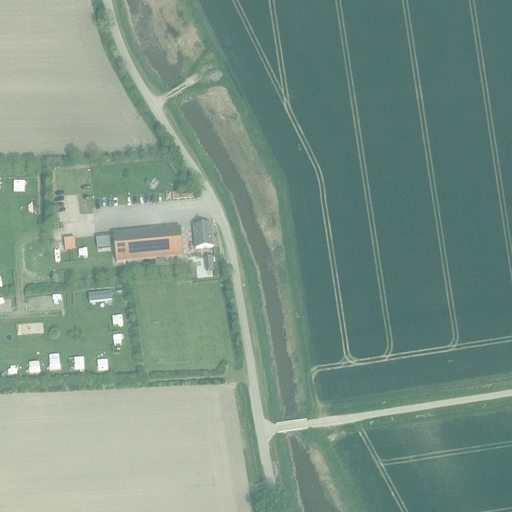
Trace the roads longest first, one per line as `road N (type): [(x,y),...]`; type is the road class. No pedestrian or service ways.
road 1 (unclassified): [(260,430),(223,224),(135,77),(107,0)]
road 2 (unclassified): [(260,430),(511,392)]
